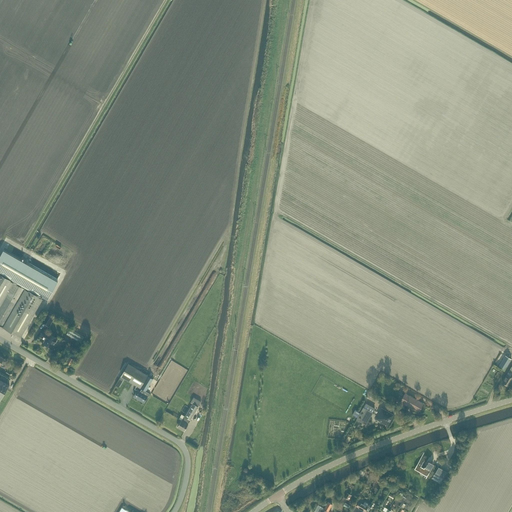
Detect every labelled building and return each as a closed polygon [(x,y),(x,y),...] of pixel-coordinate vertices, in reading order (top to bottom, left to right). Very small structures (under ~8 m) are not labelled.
[(48,299),(58,281),(4,250),(0,256),(0,325),(21,337),(43,299),(40,297),(42,295),(48,299)] [(50,325),(54,318),(47,314),(43,321),(50,325)] [(72,333),(85,342),(89,336),(75,328),(72,333)] [(46,344),(46,345),(49,347),(50,346),(52,348),(54,345),(54,346),(57,340),(58,338),(49,334),(44,331),(41,336),(46,339),(44,343),(46,344)] [(75,358),(72,356),(73,354),(71,352),(69,355),(65,362),(71,366),(75,358)] [(498,367),(504,371),(511,359),(505,355),(498,367)] [(10,384),(6,382),(8,380),(1,376),(0,378),(0,364),(0,365),(4,359),(0,356),(0,400),(0,401),(10,384)] [(128,363),(121,376),(124,378),(129,381),(142,389),(140,391),(138,389),(134,396),(144,402),(147,396),(148,397),(150,394),(151,393),(146,391),(153,378),(150,376),(137,368),(128,363)] [(509,386),(510,383),(511,383),(511,382),(511,365),(508,372),(509,372),(508,373),(502,382),(509,386)] [(121,376),(116,385),(119,387),(124,378),(121,376)] [(419,412),(424,403),(405,393),(400,402),(401,402),(400,404),(403,406),(404,404),(412,408),(411,410),(414,412),(415,410),(419,412)] [(184,431),(188,424),(201,401),(194,397),(191,402),(193,403),(185,416),(182,414),(179,419),(182,420),(178,427),(184,431)] [(357,419),(366,425),(373,412),(364,407),(360,412),(358,417),(357,419)] [(388,425),(394,415),(382,408),(376,419),(388,425)] [(414,469),(427,476),(426,478),(434,464),(429,461),(424,468),(423,468),(422,467),(421,466),(423,462),(420,460),(414,469)] [(440,483),(447,472),(439,466),(432,478),(440,483)] [(330,511),(329,511),(333,504),(328,501),(324,509),(320,507),(317,511),(330,511)] [(368,511),(371,508),(360,502),(357,507),(364,510),(362,511),(368,511)]
